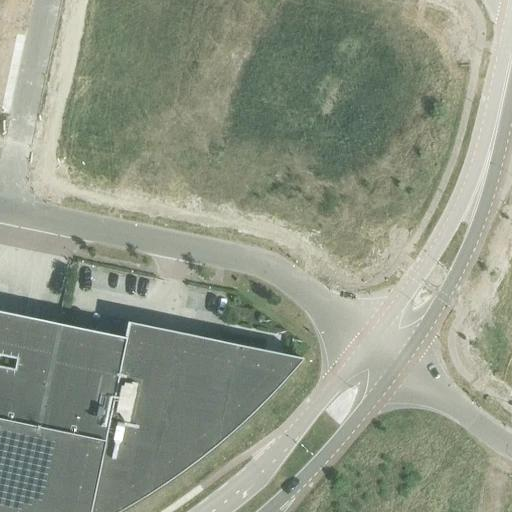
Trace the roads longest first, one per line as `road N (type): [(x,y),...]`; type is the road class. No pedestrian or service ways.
road 1 (unclassified): [(7,212),(253,262),(373,340)]
road 2 (unclassified): [(373,340),(271,457),(206,511)]
road 3 (unclassified): [(51,0),(7,212)]
road 4 (unclassified): [(401,362),(459,267),(483,179)]
road 5 (unclassified): [(268,511),(401,362)]
road 6 (unclassified): [(483,179),(373,340)]
road 7 (unclassified): [(401,362),(511,445)]
road 8 (unclassified): [(511,51),(483,179)]
